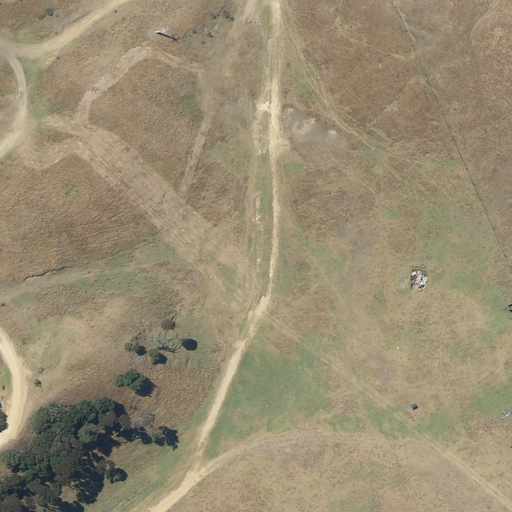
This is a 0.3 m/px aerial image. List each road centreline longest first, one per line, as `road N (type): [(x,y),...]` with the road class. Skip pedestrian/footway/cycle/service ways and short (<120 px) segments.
road 1 (track): [(134,511),(169,490),(201,446),(259,323),(258,132),(273,21),(262,0)]
road 2 (track): [(118,0),(35,53),(0,42)]
